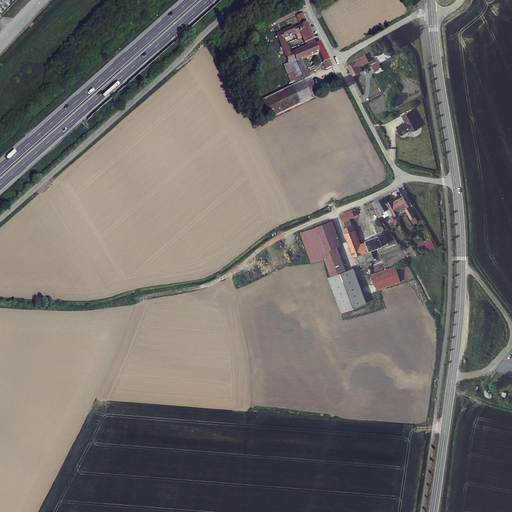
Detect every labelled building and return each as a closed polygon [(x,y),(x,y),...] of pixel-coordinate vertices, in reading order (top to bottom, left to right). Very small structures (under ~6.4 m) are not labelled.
[(291,20),(293,25),(294,27),(305,22),(302,15),(291,20)] [(313,39),(305,22),(294,27),(295,30),(297,35),(302,33),(306,42),(313,39)] [(302,98),(307,96),(295,71),(302,67),(317,61),(324,57),(317,42),(315,43),(308,46),(290,52),(283,35),(295,30),(294,27),(293,25),(281,30),(282,33),(276,35),(281,47),(278,48),(279,51),(282,49),(302,98)] [(266,115),(302,98),(282,49),(279,51),(278,48),(281,47),(276,35),(282,33),(281,30),(271,34),(273,40),(277,49),(272,51),(287,85),(259,98),(266,115)] [(375,60),(387,53),(382,45),(363,56),(366,61),(373,57),(375,60)] [(353,62),(358,70),(363,67),(361,64),(366,61),(363,56),(353,62)] [(324,57),(317,61),(319,67),(327,63),(324,57)] [(378,66),(375,60),(373,57),(366,61),(371,70),(372,70),(378,66)] [(358,70),(353,62),(350,64),(346,66),(351,75),(355,72),(358,70)] [(295,71),(307,96),(314,93),(302,67),(295,71)] [(417,128),(420,126),(411,110),(402,114),(406,121),(395,127),(399,136),(408,130),(409,132),(411,131),(413,131),(417,129),(417,128)] [(412,211),(411,208),(401,192),(391,198),(393,202),(398,199),(401,205),(406,214),(412,211)] [(380,194),(371,198),(374,204),(372,205),(377,213),(379,212),(377,208),(382,206),(386,213),(389,212),(383,199),(380,194)] [(383,199),(389,212),(396,207),(393,202),(391,198),(389,196),(383,199)] [(338,213),(338,214),(340,217),(355,211),(353,206),(338,213)] [(346,265),(337,244),(340,242),(329,218),(298,231),(311,260),(323,255),(331,272),(346,265)] [(373,228),(379,225),(376,218),(369,222),(373,228)] [(343,224),(341,226),(356,262),(372,255),(369,247),(384,241),(379,229),(363,234),(365,238),(359,241),(349,219),(342,222),(343,224)] [(429,239),(425,241),(428,250),(433,248),(429,239)] [(399,276),(393,262),(370,271),(376,285),(399,276)] [(366,305),(356,269),(329,277),(339,313),(366,305)]
